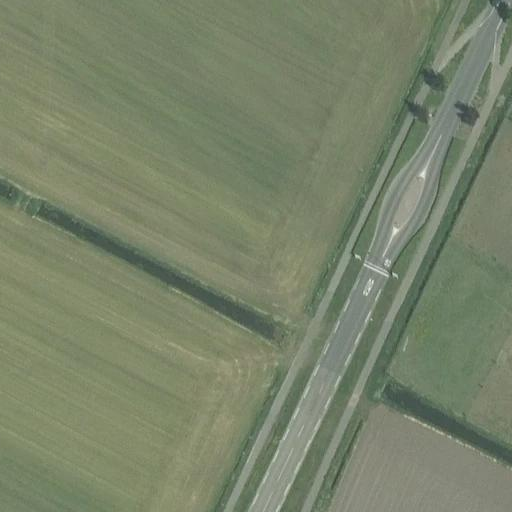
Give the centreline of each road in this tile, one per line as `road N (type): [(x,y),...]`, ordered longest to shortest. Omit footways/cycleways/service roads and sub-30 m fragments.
road 1 (secondary): [(263,511),(381,257)]
road 2 (secondary): [(437,139),(503,0)]
road 3 (secondary): [(381,257),(424,202),(437,139)]
road 4 (secondary): [(437,139),(393,197),(381,257)]
